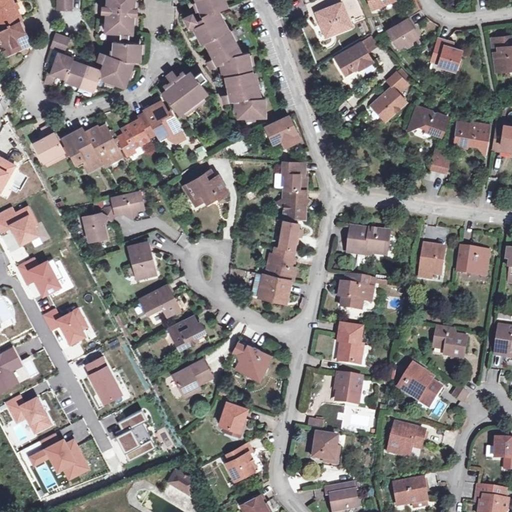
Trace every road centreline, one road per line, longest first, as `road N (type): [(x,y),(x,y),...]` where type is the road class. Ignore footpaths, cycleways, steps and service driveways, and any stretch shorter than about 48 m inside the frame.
road 1 (residential): [(10,270),(112,456)]
road 2 (residential): [(333,196),(257,0)]
road 3 (residential): [(511,219),(333,196)]
road 4 (residential): [(302,511),(279,476),(303,342)]
road 5 (residential): [(303,342),(333,196)]
road 6 (residential): [(163,56),(132,93),(86,109),(49,107),(38,97)]
road 7 (residential): [(511,414),(488,406),(462,441),(454,511)]
road 8 (residential): [(219,297),(222,245),(207,240),(186,252),(198,282)]
